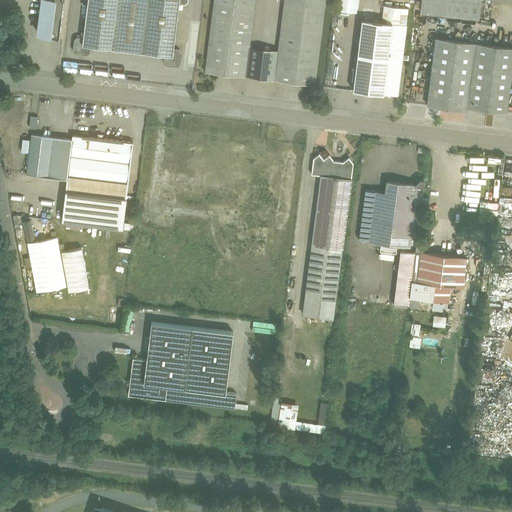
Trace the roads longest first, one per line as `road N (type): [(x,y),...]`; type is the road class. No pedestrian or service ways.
road 1 (unclassified): [(0,77),(511,143)]
road 2 (unknown): [(295,115),(285,203),(266,244),(221,219),(163,206),(162,161),(193,158)]
road 3 (unknown): [(314,117),(301,318)]
road 4 (unclassified): [(28,342),(0,174)]
road 5 (unclassified): [(28,342),(70,391),(66,410),(48,412),(34,376)]
